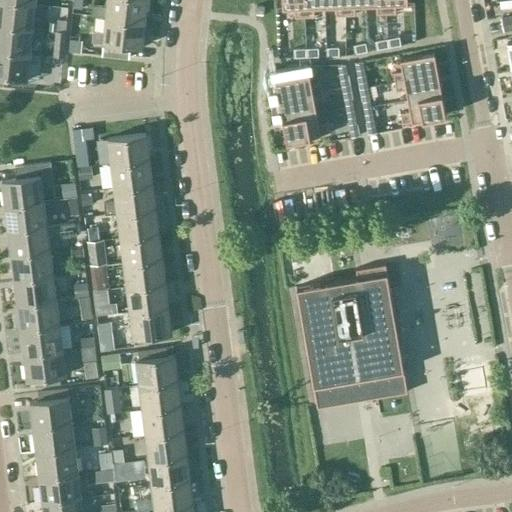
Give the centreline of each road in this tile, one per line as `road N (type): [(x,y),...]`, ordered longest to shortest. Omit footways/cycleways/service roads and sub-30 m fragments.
road 1 (unclassified): [(240,511),(190,126),(192,0)]
road 2 (residential): [(485,146),(272,185)]
road 3 (residential): [(485,146),(459,0)]
road 4 (residential): [(511,288),(485,146)]
